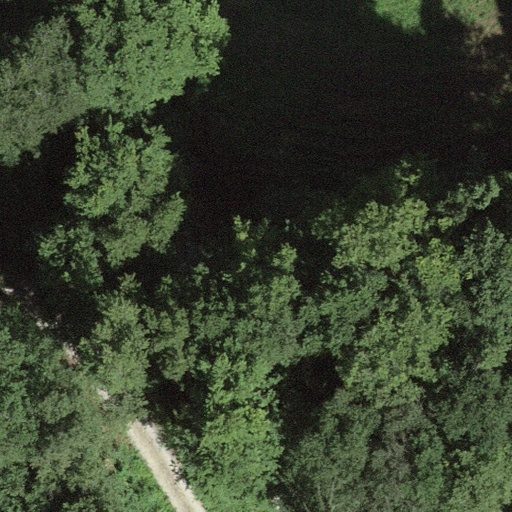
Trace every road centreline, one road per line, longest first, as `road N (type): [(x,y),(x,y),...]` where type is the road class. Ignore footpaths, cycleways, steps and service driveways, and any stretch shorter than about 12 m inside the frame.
road 1 (track): [(59,0),(253,401),(296,511)]
road 2 (track): [(202,511),(145,408),(0,278)]
